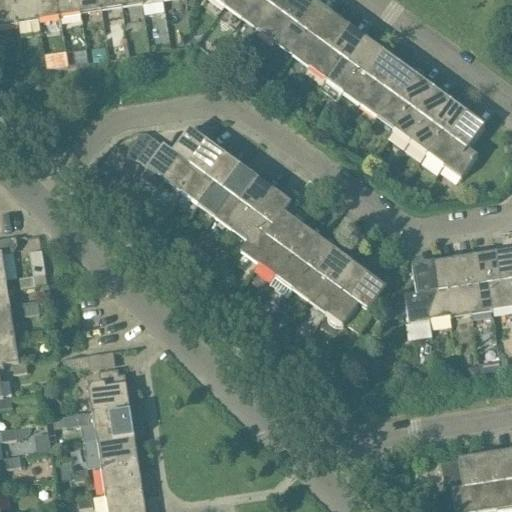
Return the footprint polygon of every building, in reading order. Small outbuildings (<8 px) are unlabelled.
[(0,30),(18,28),(14,1),(20,0),(4,0),(5,2),(0,3),(0,30)] [(18,28),(39,25),(35,0),(20,0),(14,1),(18,28)] [(35,0),(39,25),(60,22),(56,0),(35,0)] [(56,0),(60,22),(81,18),(78,0),(56,0)] [(78,0),(81,18),(102,15),(99,0),(78,0)] [(99,0),(102,15),(122,12),(120,0),(99,0)] [(120,0),(122,12),(143,9),(141,0),(120,0)] [(141,0),(143,9),(163,6),(161,0),(141,0)] [(211,0),(226,10),(232,0),(211,0)] [(232,0),(226,10),(242,22),(258,0),(257,0),(232,0)] [(269,0),(257,0),(258,0),(242,22),(259,35),(275,13),(265,6),(269,0)] [(259,35),(276,47),(292,25),(282,18),(295,0),(269,0),(265,6),(275,13),(259,35)] [(316,7),(307,0),(295,0),(282,18),(292,25),(276,47),(292,59),(308,37),(299,30),(316,7)] [(292,59),(310,72),(326,50),(316,42),(333,19),(316,7),(299,30),(308,37),(292,59)] [(350,31),(333,19),(316,42),(326,50),(310,72),(326,84),(343,62),(333,55),(350,31)] [(146,32),(145,21),(131,23),(133,34),(146,32)] [(326,84),(344,97),(351,87),(360,75),(350,67),(367,44),(350,31),(333,55),(343,62),(326,84)] [(360,75),(351,87),(344,97),(360,109),(376,87),(367,80),(384,56),(367,44),(350,67),(360,75)] [(93,65),(107,63),(105,52),(92,54),(93,65)] [(82,66),(80,55),(67,57),(68,68),(82,66)] [(360,109),(377,121),(393,99),(384,92),(401,69),(384,56),(367,80),(376,87),(360,109)] [(417,81),(401,69),(384,92),(393,99),(377,121),(393,133),(410,111),(400,104),(417,81)] [(264,92),(270,84),(258,75),(252,83),(264,92)] [(393,133),(410,146),(427,124),(417,116),(434,93),(417,81),(400,104),(410,111),(393,133)] [(451,105),(434,93),(417,116),(427,124),(410,146),(427,158),(443,136),(434,129),(451,105)] [(427,158),(444,170),(460,148),(451,141),(468,118),(451,105),(434,129),(443,136),(427,158)] [(307,115),(303,121),(311,127),(315,121),(307,115)] [(485,130),(468,118),(451,141),(460,148),(444,170),(461,183),(478,160),(469,153),(485,130)] [(339,137),(334,133),(328,141),(334,145),(339,137)] [(141,136),(126,157),(135,164),(147,172),(148,173),(140,184),(157,196),(165,185),(180,164),(189,171),(207,147),(190,134),(174,157),(164,149),(152,141),(145,136),(141,136)] [(165,185),(181,198),(197,176),(206,183),(224,159),(207,147),(189,171),(180,164),(165,185)] [(373,161),(364,155),(358,163),(367,169),(373,161)] [(181,198),(198,210),(214,189),(223,196),(241,171),(224,159),(206,183),(197,176),(181,198)] [(85,183),(104,197),(113,185),(94,171),(85,183)] [(198,210),(215,222),(231,201),(240,208),(258,184),(241,171),(223,196),(214,189),(198,210)] [(215,222),(232,234),(247,213),(257,220),(274,196),(258,184),(240,208),(231,201),(215,222)] [(232,234),(248,246),(257,235),(267,242),(285,219),(292,209),(274,196),(257,220),(247,213),(232,234)] [(248,246),(241,256),(258,269),(274,247),(283,254),(301,230),(308,220),(292,209),(285,219),(267,242),(257,235),(248,246)] [(258,269),(275,281),(291,260),(300,267),(318,243),(301,230),(283,254),(274,247),(258,269)] [(499,288),(487,290),(488,297),(491,316),(511,313),(511,312),(510,297),(508,287),(511,285),(511,236),(502,238),(504,254),(504,257),(494,259),(499,288)] [(275,281),(270,289),(287,301),(292,294),(308,272),(318,280),(335,256),(318,243),(300,267),(291,260),(275,281)] [(43,254),(30,256),(34,281),(35,281),(47,279),(43,254)] [(211,261),(205,256),(197,267),(203,271),(211,261)] [(309,306),(316,297),(325,285),(334,292),(352,268),(335,256),(318,280),(308,272),(292,294),(309,306)] [(491,316),(488,297),(487,290),(499,288),(494,259),(473,262),(478,291),(466,293),(470,320),(491,316)] [(473,262),(452,266),(457,295),(445,297),(450,323),(470,320),(466,293),(478,291),(473,262)] [(452,266),(432,269),(436,298),(425,300),(429,326),(450,323),(445,297),(457,295),(452,266)] [(325,285),(316,297),(309,306),(326,319),(342,297),(351,304),(369,280),(352,268),(334,292),(325,285)] [(396,303),(390,321),(407,319),(409,329),(429,326),(425,300),(436,298),(432,269),(412,272),(416,297),(416,300),(404,302),(396,303)] [(342,297),(326,319),(328,325),(335,330),(345,330),(359,340),(373,321),(369,318),(384,297),(387,293),(369,280),(356,297),(351,304),(342,297)] [(34,281),(20,283),(22,293),(36,291),(35,281),(34,281)] [(226,286),(222,284),(216,292),(220,295),(226,286)] [(0,313),(11,312),(7,285),(0,285),(0,313)] [(39,308),(24,310),(26,321),(41,319),(39,308)] [(0,342),(15,340),(11,312),(0,313),(0,342)] [(43,335),(29,337),(30,348),(45,346),(43,335)] [(0,375),(0,376),(5,375),(4,370),(13,369),(12,368),(19,367),(15,340),(0,342),(0,375)] [(90,360),(66,364),(68,376),(92,373),(90,360)] [(502,377),(509,376),(507,363),(500,365),(502,377)] [(19,367),(12,368),(13,369),(14,379),(28,377),(27,366),(19,367)] [(500,375),(499,366),(485,368),(487,377),(500,375)] [(479,370),(472,371),(468,376),(469,383),(480,381),(479,370)] [(131,416),(131,410),(133,410),(131,395),(128,395),(126,379),(119,380),(118,374),(99,377),(100,388),(89,389),(93,417),(110,415),(110,420),(131,416)] [(344,376),(339,382),(353,392),(357,386),(344,376)] [(0,402),(0,413),(13,412),(11,401),(4,402),(0,402)] [(95,429),(98,444),(114,442),(114,447),(136,444),(135,437),(137,437),(135,423),(132,423),(131,416),(110,420),(110,415),(93,417),(80,419),(82,429),(82,431),(95,429)] [(66,421),(54,423),(56,434),(67,432),(82,429),(80,419),(66,421)] [(31,436),(31,431),(2,436),(4,446),(23,443),(31,436)] [(88,473),(102,471),(118,469),(119,474),(140,471),(139,464),(141,464),(139,450),(137,450),(136,444),(114,447),(114,442),(98,444),(84,446),(86,456),(88,473)] [(511,511),(511,456),(500,458),(504,487),(492,489),(496,511),(511,511)] [(472,492),(475,511),(496,511),(492,489),(504,487),(500,458),(479,461),(484,490),(472,492)] [(20,461),(6,463),(8,473),(22,471),(20,461)] [(484,490),(479,461),(442,467),(446,495),(435,497),(437,511),(475,511),(472,492),(484,490)] [(62,477),(74,476),(73,464),(60,466),(62,477)] [(102,471),(106,499),(122,497),(123,502),(144,498),(143,492),(146,492),(143,477),(141,478),(140,471),(119,474),(118,469),(102,471)] [(90,484),(88,473),(74,476),(76,486),(90,484)] [(122,497),(106,499),(108,511),(148,511),(148,505),(145,505),(144,498),(123,502),(122,497)] [(93,501),(78,503),(79,511),(88,511),(94,511),(93,501)]
